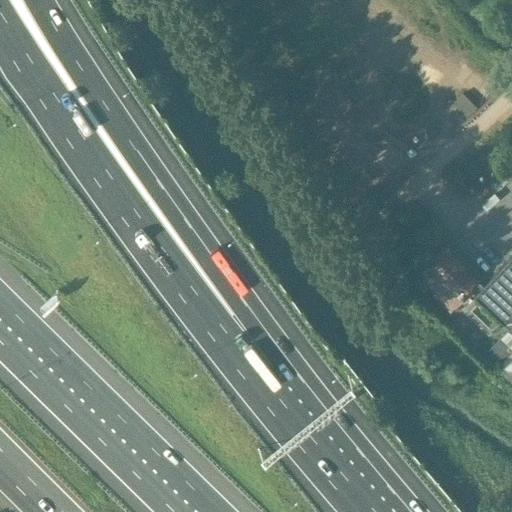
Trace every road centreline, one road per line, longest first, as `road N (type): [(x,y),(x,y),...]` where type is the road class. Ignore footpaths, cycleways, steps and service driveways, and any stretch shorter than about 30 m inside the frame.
road 1 (motorway): [(260,376),(38,0)]
road 2 (motorway): [(260,376),(168,269),(0,27)]
road 3 (motorway): [(194,511),(0,320)]
road 4 (motorway): [(378,511),(260,376)]
